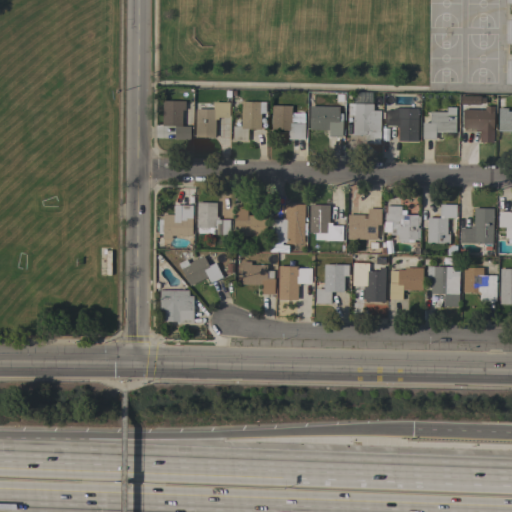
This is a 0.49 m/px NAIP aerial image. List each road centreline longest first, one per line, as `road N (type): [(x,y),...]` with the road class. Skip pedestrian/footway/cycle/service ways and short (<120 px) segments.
road 1 (motorway): [(511,477),(0,459)]
road 2 (motorway): [(511,432),(0,445)]
road 3 (secondary): [(511,368),(132,362)]
road 4 (residential): [(134,168),(511,179)]
road 5 (residential): [(132,362),(134,0)]
road 6 (motorway): [(0,498),(314,511)]
road 7 (secondary): [(132,362),(0,360)]
